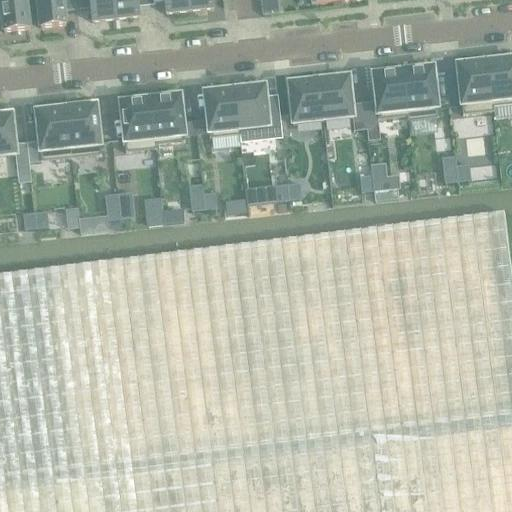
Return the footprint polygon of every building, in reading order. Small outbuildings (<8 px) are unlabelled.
[(0,0),(0,20),(2,20),(4,34),(28,31),(24,0),(0,0)] [(37,0),(40,30),(65,27),(63,13),(74,12),(72,0),(37,0)] [(78,0),(79,11),(90,10),(92,24),(115,22),(113,0),(78,0)] [(113,0),(115,22),(139,19),(136,0),(113,0)] [(153,0),(153,3),(164,2),(166,16),(189,13),(187,0),(153,0)] [(187,0),(189,13),(213,11),(211,0),(187,0)] [(511,61),(487,64),(493,114),(494,114),(493,109),(511,107),(511,61)] [(487,64),(457,67),(462,117),(493,114),(487,64)] [(433,70),(403,73),(408,119),(407,119),(407,124),(408,124),(410,138),(437,135),(436,120),(438,120),(433,70)] [(403,73),(373,77),(376,106),(378,122),(407,119),(408,119),(403,73)] [(348,79),(318,83),(323,123),(353,120),(352,109),(348,79)] [(318,83),(288,86),(293,127),(323,123),(318,83)] [(264,89),(235,92),(240,137),(241,142),(282,138),(278,101),(266,102),(264,89)] [(235,92),(204,95),(207,122),(209,136),(209,141),(239,137),(240,137),(235,92)] [(180,98),(150,101),(155,147),(156,147),(185,143),(185,139),(183,125),(180,98)] [(150,101),(120,105),(126,155),(156,151),(155,147),(150,101)] [(376,106),(364,107),(366,123),(378,122),(376,106)] [(96,107),(66,111),(71,161),(101,158),(96,107)] [(364,107),(352,109),(353,120),(354,133),(367,132),(366,123),(364,107)] [(66,111),(36,114),(39,144),(41,164),(71,161),(66,111)] [(11,117),(0,118),(0,158),(16,157),(15,147),(11,117)] [(207,122),(195,123),(196,137),(209,136),(207,122)] [(195,123),(183,125),(185,139),(196,137),(195,123)] [(39,144),(27,146),(29,165),(41,164),(39,144)] [(27,146),(15,147),(16,157),(17,167),(29,165),(27,146)] [(455,160),(442,161),(444,186),(458,185),(456,169),(455,160)] [(29,165),(17,167),(19,186),(31,184),(29,168),(29,165)] [(384,167),(371,169),(372,178),(373,194),(387,193),(397,192),(400,192),(398,178),(385,179),(384,167)] [(468,168),(456,169),(458,185),(470,183),(468,168)] [(372,178),(360,180),(362,196),(373,194),(372,178)] [(299,186),(287,188),(289,204),(301,202),(299,186)] [(202,188),(189,189),(191,214),(205,213),(203,197),(202,188)] [(287,188),(275,189),(277,205),(289,204),(287,188)] [(387,193),(373,194),(374,204),(398,202),(397,192),(387,193)] [(131,195),(118,197),(121,222),(134,221),(131,195)] [(215,196),(203,197),(205,213),(217,212),(215,196)] [(118,197),(104,199),(107,219),(107,224),(120,222),(121,222),(118,197)] [(163,227),(183,225),(182,212),(162,214),(163,227)] [(46,214),(34,216),(36,232),(48,230),(46,214)] [(0,511),(511,511),(511,283),(504,216),(0,279),(0,511)] [(34,216),(22,217),(24,233),(36,232),(34,216)]
